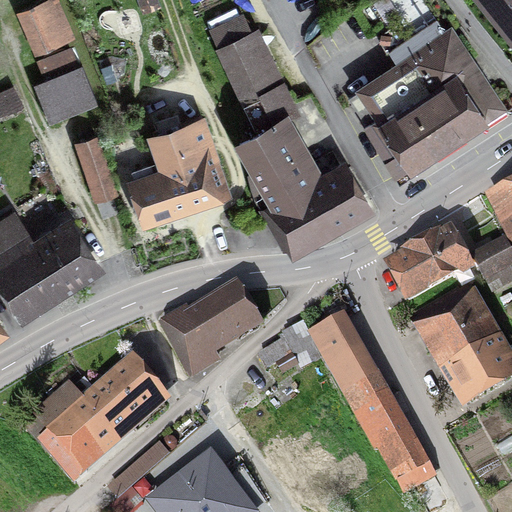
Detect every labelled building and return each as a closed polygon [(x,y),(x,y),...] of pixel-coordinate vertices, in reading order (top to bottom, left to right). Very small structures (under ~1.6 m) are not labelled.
[(511,0),(480,0),(511,39),(511,0)] [(22,15),(38,54),(73,41),(56,1),(22,15)] [(463,57),(436,18),(388,49),(399,64),(348,98),(364,123),(377,115),(379,118),(364,126),(394,177),(483,119),(476,109),(497,96),(480,70),(477,72),(466,55),(463,57)] [(77,66),(69,48),(41,59),(48,77),(77,66)] [(83,67),(36,87),(52,127),(99,107),(83,67)] [(10,87),(0,92),(0,125),(24,112),(10,87)] [(275,89),(245,103),(259,132),(277,122),(277,124),(288,117),(275,89)] [(166,174),(136,184),(147,215),(227,190),(203,119),(153,136),(166,174)] [(313,187),(277,124),(277,122),(259,132),(239,143),(254,171),(248,174),(256,198),(283,248),(332,221),(313,187)] [(78,144),(95,197),(115,191),(98,138),(78,144)] [(345,168),(313,187),(332,221),(365,203),(345,168)] [(494,214),(511,248),(511,186),(491,197),(499,212),(494,214)] [(0,222),(0,287),(17,313),(93,264),(69,226),(24,255),(15,241),(27,234),(14,213),(0,222)] [(449,233),(390,265),(409,300),(468,267),(449,233)] [(475,261),(484,279),(511,264),(511,255),(506,244),(475,261)] [(469,398),(511,372),(511,359),(469,287),(411,321),(430,354),(440,348),(469,398)] [(257,328),(236,291),(223,294),(214,300),(216,303),(191,318),(186,310),(161,324),(189,376),(216,360),(209,348),(244,327),(248,333),(257,328)] [(343,319),(312,337),(375,448),(379,446),(399,479),(397,480),(404,492),(432,476),(343,319)] [(261,357),(267,368),(276,362),(283,373),(298,364),(300,368),(320,358),(303,325),(284,334),(287,340),(261,357)] [(71,387),(26,427),(74,483),(87,471),(80,463),(158,396),(133,366),(87,405),(71,387)] [(238,416),(246,429),(272,413),(263,400),(238,416)] [(334,467),(357,452),(349,438),(326,453),(334,467)] [(252,511),(219,469),(163,511),(252,511)] [(116,511),(128,511),(141,501),(132,490),(112,507),(116,511)]
